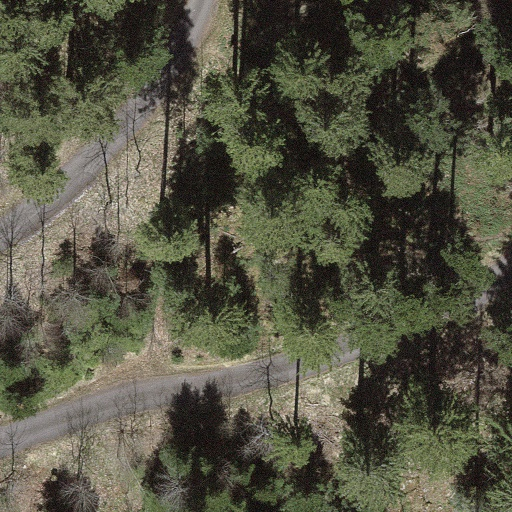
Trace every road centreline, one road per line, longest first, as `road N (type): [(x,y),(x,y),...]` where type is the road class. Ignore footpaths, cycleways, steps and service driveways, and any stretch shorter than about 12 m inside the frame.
road 1 (unclassified): [(511,266),(453,311),(313,371),(122,400),(0,444)]
road 2 (unclassified): [(0,236),(145,103),(181,58),(204,0)]
